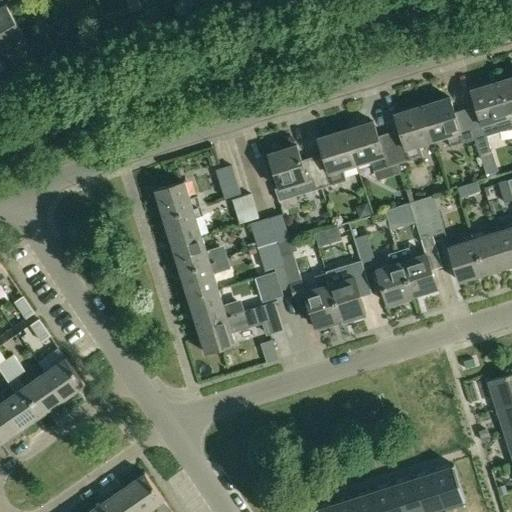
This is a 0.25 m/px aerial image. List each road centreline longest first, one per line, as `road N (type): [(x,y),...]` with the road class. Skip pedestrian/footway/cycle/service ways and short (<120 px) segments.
road 1 (residential): [(16,197),(145,147),(511,32)]
road 2 (tertiary): [(0,144),(429,0)]
road 3 (residential): [(511,316),(200,410),(168,428)]
road 4 (residential): [(132,377),(16,197)]
road 5 (residential): [(0,474),(132,377)]
road 6 (residential): [(168,428),(47,511)]
